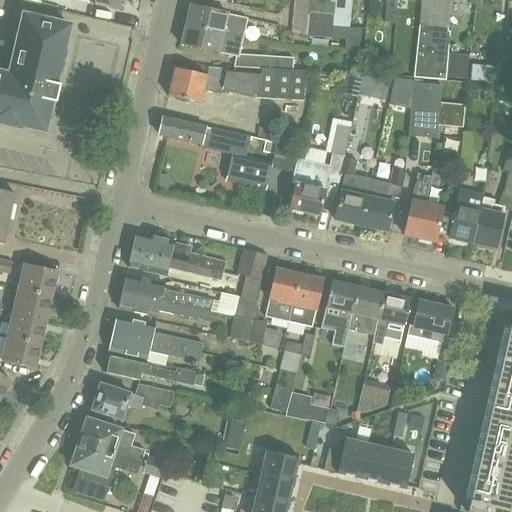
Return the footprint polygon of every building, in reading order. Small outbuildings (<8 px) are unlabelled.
[(70,0),(90,4),(122,12),(124,0),(70,0)] [(334,16),(333,27),(331,39),(341,40),(342,29),(349,30),(351,0),(327,0),(327,3),(335,4),(334,16)] [(385,0),(384,23),(394,24),(396,10),(396,0),(385,0)] [(421,0),(415,78),(445,81),(445,78),(447,54),(449,34),(446,33),(447,28),(449,0),(421,0)] [(311,1),(309,13),(334,16),(335,4),(327,3),(311,1)] [(189,7),(184,27),(241,39),(246,20),(189,7)] [(309,13),(308,25),(333,27),(334,16),(309,13)] [(0,125),(19,130),(20,128),(43,133),(50,104),(54,105),(59,86),(55,85),(68,27),(23,16),(11,66),(5,64),(2,75),(0,74),(0,125)] [(307,37),(331,39),(333,27),(308,25),(307,37)] [(241,39),(184,27),(180,45),(237,57),(241,39)] [(262,57),(261,70),(292,72),(293,59),(262,57)] [(503,67),(500,67),(499,83),(511,84),(511,57),(504,57),(503,67)] [(500,67),(471,65),(470,82),(499,83),(500,67)] [(304,73),(292,72),(261,70),(261,74),(208,70),(206,78),(174,70),(167,97),(199,105),(202,91),(221,96),(222,90),(255,98),(303,101),(304,73)] [(388,81),(361,75),(357,95),(384,101),(388,81)] [(388,104),(411,109),(413,84),(413,82),(394,80),(388,104)] [(439,103),(440,87),(413,84),(411,109),(408,136),(436,139),(437,126),(463,128),(465,106),(439,103)] [(511,91),(497,90),(496,102),(511,103),(511,91)] [(162,118),(158,136),(201,145),(200,149),(231,156),(231,154),(246,157),(250,138),(224,132),(205,127),(205,128),(162,118)] [(302,130),(279,125),(277,131),(275,142),(299,147),(302,130)] [(294,186),(289,210),(319,217),(323,198),(334,201),(340,175),(344,159),(350,130),(351,128),(336,125),(329,153),(331,154),(326,179),(320,178),(323,165),(304,160),(296,159),(293,173),(290,185),(294,186)] [(256,138),(275,142),(277,131),(258,127),(256,138)] [(461,132),(458,169),(471,170),(474,133),(461,132)] [(231,156),(226,180),(263,188),(266,189),(272,163),(268,163),(246,157),(231,154),(231,156)] [(504,185),(511,186),(511,158),(506,157),(503,171),(507,172),(504,185)] [(360,226),(366,199),(370,181),(352,176),(355,162),(344,159),(340,175),(345,176),(342,189),(341,188),(334,220),(360,226)] [(424,206),(430,178),(418,175),(403,236),(435,243),(442,210),(424,206)] [(366,199),(360,226),(386,232),(394,199),(386,197),(389,184),(370,181),(366,199)] [(459,189),(448,238),(455,240),(454,243),(468,246),(469,243),(472,243),(482,198),(483,194),(459,189)] [(0,190),(0,218),(9,220),(14,193),(0,190)] [(496,207),(494,207),(495,201),(482,198),(472,243),(474,244),(474,247),(487,250),(488,247),(495,248),(503,209),(496,207)] [(245,204),(243,212),(259,215),(261,207),(245,204)] [(9,220),(0,218),(0,244),(5,245),(9,220)] [(135,234),(131,251),(212,270),(223,272),(225,263),(189,254),(191,247),(173,243),(143,236),(135,234)] [(254,253),(242,250),(236,274),(244,276),(249,277),(254,253)] [(131,251),(127,268),(165,276),(166,269),(210,279),(212,270),(131,251)] [(267,256),(254,253),(249,277),(260,280),(261,280),(267,256)] [(12,262),(0,260),(0,273),(10,275),(12,262)] [(23,265),(18,289),(51,297),(56,273),(23,265)] [(264,319),(274,321),(287,324),(298,276),(275,271),(264,319)] [(126,275),(122,293),(177,305),(209,312),(212,301),(161,290),(163,284),(126,275)] [(244,276),(239,298),(255,302),(260,280),(249,277),(244,276)] [(298,276),(287,324),(302,327),(311,329),(322,281),(298,276)] [(325,309),(320,329),(334,332),(333,333),(331,346),(343,348),(345,342),(346,336),(347,331),(357,289),(330,283),(325,309)] [(51,297),(18,289),(12,313),(45,321),(51,297)] [(357,289),(347,331),(348,331),(357,333),(361,334),(373,337),(377,321),(383,295),(357,289)] [(209,312),(177,305),(122,293),(118,310),(155,318),(157,309),(207,321),(209,312)] [(373,337),(372,344),(374,345),(381,346),(383,339),(400,343),(403,327),(409,301),(383,295),(377,321),(373,337)] [(238,298),(233,317),(253,322),(257,302),(255,302),(239,298),(238,298)] [(406,336),(403,348),(422,352),(421,357),(437,360),(441,344),(442,338),(443,336),(445,336),(451,311),(418,303),(412,329),(408,327),(406,336)] [(12,313),(6,338),(39,345),(45,321),(12,313)] [(116,317),(112,334),(200,354),(202,346),(151,334),(153,326),(116,317)] [(507,330),(500,328),(460,505),(458,511),(461,511),(511,511),(511,318),(510,318),(507,330)] [(266,323),(253,320),(248,343),(261,345),(266,323)] [(231,324),(228,338),(247,342),(250,328),(231,324)] [(112,334),(108,351),(146,360),(148,351),(198,363),(200,354),(112,334)] [(34,369),(39,345),(6,338),(1,362),(34,369)] [(441,344),(437,360),(450,363),(455,341),(442,338),(441,344)] [(286,342),(283,352),(301,356),(304,346),(286,342)] [(301,356),(283,352),(278,371),(296,375),(301,356)] [(105,362),(103,371),(105,372),(105,374),(139,382),(141,375),(164,380),(193,387),(193,385),(196,374),(196,373),(176,368),(175,372),(166,370),(109,358),(107,363),(105,362)] [(278,371),(273,390),(290,394),(296,375),(278,371)] [(0,398),(11,381),(0,374),(0,398)] [(94,397),(91,406),(92,409),(91,411),(121,422),(126,407),(127,405),(139,410),(140,406),(142,400),(158,406),(159,406),(169,408),(172,392),(137,385),(133,397),(101,385),(97,396),(94,397)] [(285,413),(290,394),(273,390),(269,409),(285,413)] [(319,424),(324,426),(325,426),(329,411),(308,406),(310,398),(291,394),(285,417),(307,422),(319,424)] [(338,412),(329,411),(325,426),(331,427),(334,428),(338,412)] [(394,427),(402,429),(405,417),(397,415),(394,427)] [(85,420),(77,443),(162,471),(164,464),(147,458),(148,456),(143,454),(143,452),(129,447),(133,436),(120,432),(88,421),(85,420)] [(307,439),(314,441),(317,429),(309,427),(307,439)] [(400,440),(402,429),(394,427),(392,439),(400,440)] [(314,441),(307,439),(304,451),(312,452),(314,441)] [(360,479),(367,445),(344,440),(336,474),(360,479)] [(160,478),(162,471),(77,443),(69,466),(80,469),(74,487),(77,493),(95,500),(102,497),(108,479),(105,477),(109,466),(135,475),(142,474),(142,472),(160,478)] [(360,479),(381,484),(389,450),(367,445),(360,479)] [(412,455),(389,450),(381,484),(405,489),(412,455)] [(265,452),(260,475),(294,483),(299,460),(265,452)] [(309,467),(316,469),(318,459),(312,457),(309,467)] [(289,505),(294,483),(260,475),(255,497),(289,505)] [(209,487),(221,490),(223,482),(210,479),(209,487)] [(147,511),(152,497),(142,494),(135,511),(147,511)] [(224,495),(221,507),(229,509),(232,497),(224,495)] [(287,511),(289,505),(255,497),(251,511),(287,511)]
